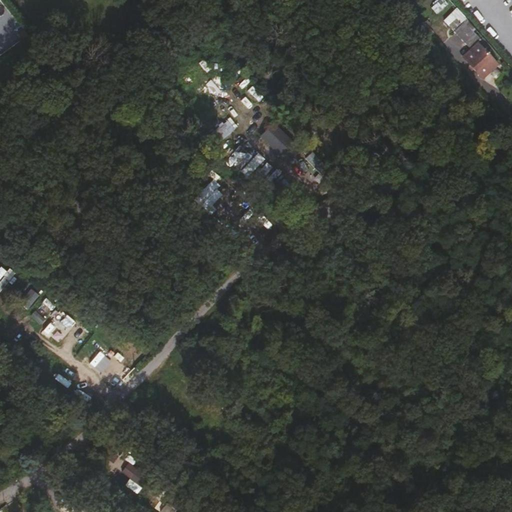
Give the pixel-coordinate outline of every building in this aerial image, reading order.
[(511,65),(477,23),(455,41),(493,85),(511,68),(511,65)] [(235,128),(219,107),(205,118),(221,138),(235,128)] [(271,120),(258,134),(287,162),(300,148),(271,120)] [(222,234),(237,218),(215,198),(200,214),(222,234)] [(0,290),(15,272),(10,268),(0,279),(0,290)] [(19,302),(27,309),(38,294),(30,288),(19,302)] [(54,311),(46,320),(47,321),(59,331),(67,322),(54,311)] [(56,334),(59,331),(47,321),(46,320),(43,324),(56,334)] [(69,347),(79,330),(72,326),(63,343),(69,347)] [(252,370),(259,361),(231,341),(224,350),(252,370)] [(117,353),(110,360),(125,375),(132,368),(117,353)] [(59,385),(70,372),(62,366),(51,379),(59,385)] [(275,405),(287,413),(290,409),(278,400),(275,405)] [(290,409),(287,413),(308,427),(316,416),(295,401),(290,409)] [(121,474),(136,480),(140,469),(125,464),(121,474)] [(145,500),(150,504),(159,494),(157,492),(153,489),(145,500)] [(183,511),(159,494),(150,504),(160,511),(183,511)]
